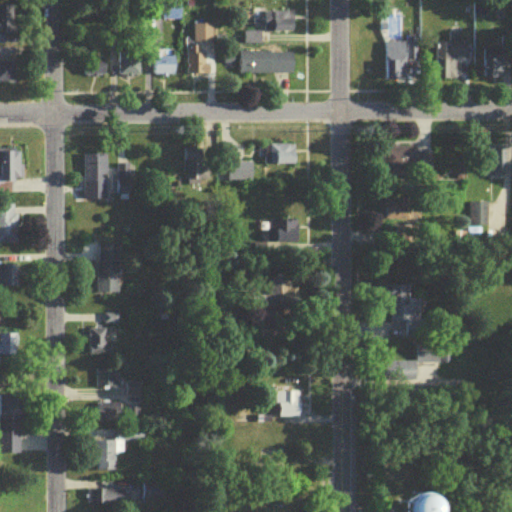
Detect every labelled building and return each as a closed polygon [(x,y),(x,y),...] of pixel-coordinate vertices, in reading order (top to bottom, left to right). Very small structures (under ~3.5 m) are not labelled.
[(0,49),(12,49),(12,10),(0,9),(0,86),(17,86),(16,64),(0,64),(0,49)] [(264,17),(264,37),(294,37),(294,17),(264,17)] [(212,46),(212,29),(194,29),(194,46),(212,46)] [(260,48),(260,37),(245,37),(245,49),(260,48)] [(435,47),(436,84),(457,84),(457,64),(461,64),(461,73),(468,73),(467,48),(460,48),(459,38),(449,38),(449,47),(435,47)] [(385,46),(386,82),(406,82),(406,46),(385,46)] [(503,82),(503,53),(483,53),(483,82),(503,82)] [(140,79),(140,55),(118,55),(118,79),(140,79)] [(293,78),(293,57),(238,57),(238,78),(293,78)] [(186,58),(186,79),(211,79),(211,58),(186,58)] [(82,59),(82,79),(106,79),(106,59),(82,59)] [(153,60),(153,79),(175,79),(175,60),(153,60)] [(264,169),(296,169),(296,149),(264,149),(264,169)] [(507,150),(480,150),(480,180),(507,180),(507,150)] [(382,151),(382,175),(422,175),(422,151),(382,151)] [(208,171),(202,171),(202,155),(184,155),(184,188),(208,188),(208,171)] [(106,158),(83,158),(83,204),(106,204),(106,158)] [(252,167),(222,167),(222,186),(252,186),(252,167)] [(0,248),(17,248),(17,212),(0,211),(0,248)] [(272,247),(297,247),(297,225),(272,225),(272,247)] [(119,256),(97,256),(97,294),(119,294),(119,256)] [(0,295),(17,295),(17,269),(0,269),(0,295)] [(266,281),(266,312),(297,312),(297,281),(266,281)] [(410,289),(387,289),(387,339),(420,339),(420,302),(410,302),(410,289)] [(89,359),(110,359),(110,333),(89,333),(89,359)] [(19,336),(0,335),(0,364),(19,365),(19,336)] [(119,391),(119,373),(95,373),(96,392),(119,391)] [(301,422),(301,395),(277,395),(277,422),(301,422)] [(0,399),(0,457),(22,458),(22,399),(0,399)] [(122,407),(97,407),(97,426),(122,426),(122,407)] [(144,445),(144,435),(117,435),(117,445),(89,445),(90,475),(116,474),(115,456),(123,455),(123,446),(144,445)] [(126,493),(88,493),(88,509),(126,509),(126,493)] [(444,511),(441,500),(419,506),(420,511),(444,511)]
